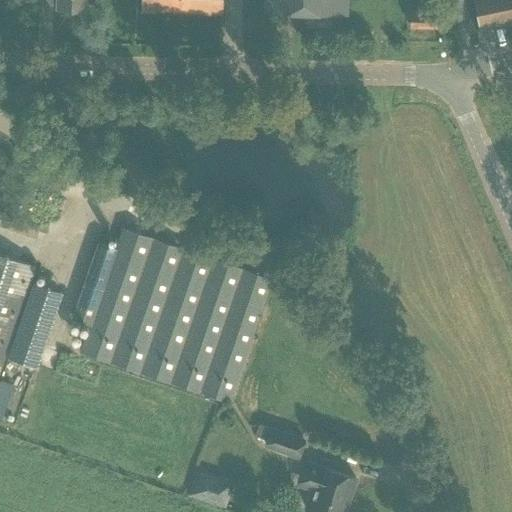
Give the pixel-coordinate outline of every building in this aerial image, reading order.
[(141,0),(142,13),(221,11),(221,0),(141,0)] [(263,0),(263,13),(347,16),(347,0),(263,0)] [(511,0),(472,0),(474,9),(478,29),(511,21),(511,0)] [(436,11),(410,10),(409,26),(436,26),(436,11)] [(251,337),(271,277),(270,277),(122,227),(116,245),(115,248),(98,242),(84,280),(72,317),(89,323),(80,352),(210,395),(229,401),(251,337)] [(0,370),(36,266),(0,254),(0,370)] [(303,439),(271,428),(265,445),(297,456),(303,439)] [(343,511),(355,478),(306,462),(301,476),(308,478),(305,486),(312,488),(305,507),(318,511),(343,511)] [(188,492),(226,506),(235,481),(198,466),(188,492)]
